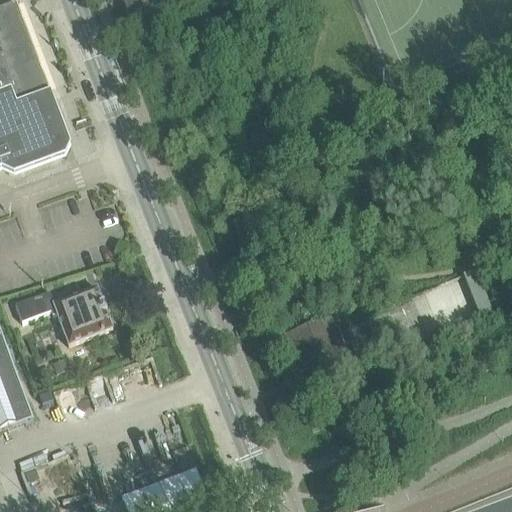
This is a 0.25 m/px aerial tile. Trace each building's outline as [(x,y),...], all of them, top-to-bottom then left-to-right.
[(121,0),(125,8),(148,0),(121,0)] [(148,0),(125,8),(131,24),(179,7),(176,0),(148,0)] [(0,175),(2,175),(14,181),(65,162),(66,162),(66,161),(71,150),(71,149),(51,97),(51,95),(49,96),(35,61),(15,11),(18,10),(17,8),(0,14),(0,175)] [(50,298),(17,311),(23,328),(53,318),(54,321),(58,319),(69,351),(113,334),(98,293),(54,309),(50,298)] [(333,320),(281,341),(302,395),(354,374),(333,320)] [(63,364),(53,368),(57,378),(67,374),(63,364)] [(49,371),(41,374),(44,383),(53,380),(49,371)] [(141,409),(115,419),(132,465),(158,455),(141,409)] [(115,419),(94,427),(111,473),(132,465),(115,419)] [(94,427),(73,435),(91,480),(111,473),(94,427)] [(73,435),(53,442),(70,488),(91,480),(73,435)] [(53,442),(32,450),(49,496),(70,488),(53,442)] [(32,450),(12,458),(29,503),(49,496),(32,450)] [(158,455),(132,465),(148,508),(174,498),(158,455)] [(12,458),(0,462),(0,489),(8,511),(29,503),(12,458)] [(132,465),(111,473),(125,511),(137,511),(148,508),(132,465)] [(125,511),(111,473),(91,480),(102,511),(125,511)] [(102,511),(91,480),(70,488),(78,511),(102,511)] [(78,511),(70,488),(49,496),(55,511),(78,511)] [(0,489),(0,511),(5,511),(8,511),(0,489)] [(55,511),(49,496),(29,503),(31,511),(55,511)] [(31,511),(29,503),(8,511),(31,511)]
